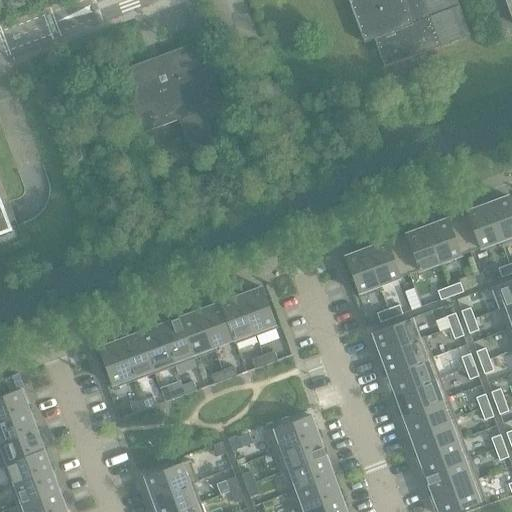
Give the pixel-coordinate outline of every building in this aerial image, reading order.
[(384,68),(420,55),(470,37),(457,0),(347,0),(363,44),(374,40),(384,68)] [(159,59),(158,60),(133,69),(130,70),(129,68),(128,69),(133,84),(134,85),(135,85),(139,96),(132,99),(132,98),(130,99),(140,127),(143,133),(156,129),(179,120),(190,151),(215,142),(207,121),(226,113),(210,69),(205,71),(205,72),(202,73),(198,62),(199,61),(193,45),(192,46),(192,47),(162,58),(159,59)] [(50,95),(44,82),(36,85),(41,99),(50,95)] [(511,237),(511,206),(509,197),(487,205),(501,241),(511,237)] [(501,241),(487,205),(467,213),(474,231),(454,238),(460,256),(501,241)] [(0,206),(0,234),(9,231),(4,218),(0,206)] [(474,231),(467,213),(427,228),(440,264),(460,256),(454,238),(474,231)] [(440,264),(427,228),(386,243),(393,261),(413,253),(420,271),(440,264)] [(393,261),(386,243),(366,250),(381,291),(382,291),(380,286),(420,271),(413,253),(393,261)] [(366,250),(344,258),(359,299),(381,291),(366,250)] [(511,274),(511,272),(509,265),(498,269),(502,279),(511,274)] [(511,306),(511,282),(492,290),(499,311),(511,306)] [(463,293),(460,284),(449,288),(452,297),(463,293)] [(449,288),(437,292),(441,301),(452,297),(449,288)] [(262,289),(241,297),(256,337),(277,329),(262,289)] [(241,297),(221,304),(236,345),(256,337),(241,297)] [(221,304),(200,312),(215,352),(217,352),(215,347),(233,341),(235,345),(236,345),(221,304)] [(403,315),(399,306),(388,310),(391,320),(403,315)] [(507,331),(511,329),(511,306),(499,311),(507,331)] [(474,320),(470,309),(461,312),(465,324),(474,320)] [(388,310),(377,314),(380,324),(391,320),(388,310)] [(200,312),(180,319),(195,360),(215,352),(200,312)] [(460,326),(455,314),(446,318),(450,329),(460,326)] [(180,319),(160,327),(175,367),(195,360),(180,319)] [(418,340),(411,319),(372,334),(380,355),(425,338),(425,337),(418,340)] [(479,331),(474,320),(465,324),(469,335),(479,331)] [(454,340),(464,337),(460,326),(450,329),(454,340)] [(160,327),(140,334),(155,375),(175,367),(160,327)] [(140,334),(119,342),(134,382),(155,375),(140,334)] [(433,358),(425,338),(380,355),(388,375),(433,358)] [(119,342),(98,350),(113,390),(134,382),(119,342)] [(489,361),(485,349),(476,353),(480,364),(489,361)] [(266,366),(278,362),(274,352),(263,356),(266,366)] [(470,355),(461,358),(465,370),(475,366),(470,355)] [(255,370),(266,366),(263,356),(252,361),(255,370)] [(395,395),(440,379),(433,358),(388,375),(395,395)] [(494,372),(489,361),(480,364),(484,375),(494,372)] [(479,377),(475,366),(465,370),(469,381),(479,377)] [(226,381),(237,377),(234,367),(222,371),(226,381)] [(215,385),(226,381),(222,371),(211,376),(215,385)] [(403,416),(448,399),(440,379),(395,395),(403,416)] [(185,396),(197,392),(193,382),(182,386),(185,396)] [(174,400),(185,396),(182,386),(171,391),(174,400)] [(0,421),(28,411),(20,390),(0,397),(0,421)] [(504,401),(500,390),(491,393),(495,405),(504,401)] [(490,407),(485,395),(476,399),(480,410),(490,407)] [(145,411),(156,407),(153,397),(141,401),(145,411)] [(410,436),(455,419),(448,399),(403,416),(410,436)] [(134,415),(145,411),(141,401),(130,406),(134,415)] [(504,401),(495,405),(499,416),(509,412),(504,401)] [(493,418),(494,418),(490,407),(480,410),(484,421),(493,418)] [(0,444),(36,432),(28,411),(0,421),(0,444)] [(265,433),(273,454),(277,453),(318,438),(310,416),(269,431),(265,433)] [(418,456),(463,439),(455,419),(410,436),(418,456)] [(0,467),(43,452),(36,432),(0,444),(0,467)] [(500,436),(491,439),(495,451),(505,447),(500,436)] [(242,449),(238,437),(228,441),(232,452),(242,449)] [(273,454),(280,475),(285,473),(325,458),(318,438),(277,453),(273,454)] [(425,476),(470,460),(463,439),(418,456),(425,476)] [(223,443),(213,446),(217,458),(227,454),(223,443)] [(509,459),(509,458),(505,447),(495,451),(499,462),(509,459)] [(51,472),(43,452),(0,467),(0,469),(3,468),(10,487),(51,472)] [(281,475),(285,474),(292,493),(333,478),(325,458),(285,473),(280,475),(281,475)] [(433,497),(478,480),(470,460),(425,476),(433,497)] [(145,477),(153,499),(189,485),(198,482),(190,461),(181,464),(145,477)] [(58,492),(51,472),(10,487),(18,507),(58,492)] [(241,476),(245,487),(255,484),(251,473),(241,476)] [(226,482),(231,493),(240,489),(236,478),(226,482)] [(292,493),(299,511),(303,511),(340,498),(333,478),(292,493)] [(438,511),(456,511),(486,501),(478,480),(433,497),(438,511)] [(153,499),(157,511),(178,511),(196,506),(201,504),(194,485),(198,483),(198,482),(189,485),(153,499)] [(245,487),(250,499),(259,495),(255,484),(245,487)] [(231,493),(235,504),(244,501),(240,489),(231,493)] [(65,511),(58,492),(18,507),(19,511),(65,511)] [(345,511),(340,498),(303,511),(345,511)]
